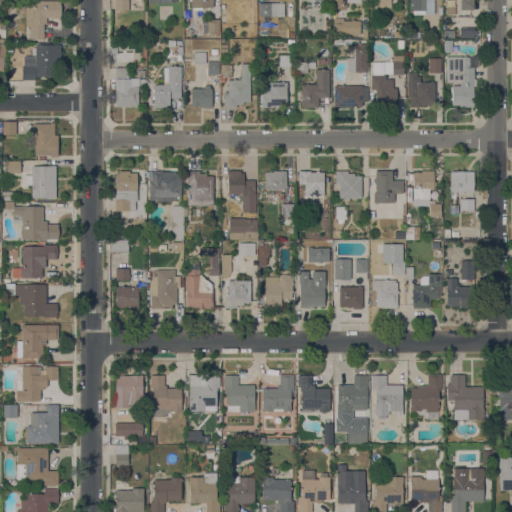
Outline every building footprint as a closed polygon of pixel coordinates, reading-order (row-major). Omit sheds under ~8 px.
[(115,0),(128,0),(128,10),(115,10),(115,0)] [(213,0),(213,8),(202,8),(202,10),(193,10),(193,8),(190,8),(190,0),(213,0)] [(360,0),(361,2),(346,2),(346,9),(334,9),(333,0),(360,0)] [(376,0),(391,0),(391,8),(376,8),(376,0)] [(412,0),(427,0),(427,1),(431,1),(431,10),(412,11),(412,0)] [(473,0),(473,10),(460,10),(460,0),(473,0)] [(26,1),(60,1),(60,19),(57,19),(57,18),(53,18),(53,19),(50,19),(50,18),(46,18),(46,24),(44,24),(44,39),(30,39),(30,27),(26,27),(26,1)] [(284,3),(284,16),(259,16),(258,3),(284,3)] [(446,6),(454,5),(455,14),(446,14),(446,6)] [(351,20),(351,19),(354,19),(354,21),(360,21),(360,33),(334,34),(333,18),(343,18),(343,21),(351,20)] [(219,32),(205,32),(205,28),(207,28),(207,19),(219,19),(219,32)] [(474,27),(474,37),(460,37),(459,27),(474,27)] [(443,40),(451,40),(451,52),(444,52),(443,40)] [(347,72),(347,57),(353,57),(353,55),(354,55),(354,44),(367,44),(367,72),(347,72)] [(24,55),(35,55),(35,45),(61,45),(61,62),(57,62),(57,75),(54,75),(54,76),(35,76),(35,80),(22,80),(22,66),(24,66),(24,55)] [(117,46),(117,54),(109,54),(109,45),(117,46)] [(206,64),(194,64),(193,52),(206,52),(206,64)] [(279,55),(290,55),(290,66),(279,66),(279,55)] [(396,107),(376,107),(376,90),(371,90),(371,75),(372,75),(372,62),(392,62),(392,61),(393,61),(393,55),(404,55),(404,74),(392,74),(392,73),(384,73),(384,75),(385,75),(385,80),(392,80),(392,88),(397,88),(396,107)] [(452,99),(451,99),(451,97),(452,97),(452,92),(451,92),(451,89),(452,89),(452,85),(460,85),(460,82),(447,82),(446,56),(461,56),(461,57),(469,57),(469,67),(474,67),(474,78),(476,78),(476,86),(473,86),(473,107),(459,107),(459,105),(452,105),(452,99)] [(428,58),(440,58),(440,73),(429,73),(428,58)] [(207,61),(218,61),(219,75),(207,75),(207,61)] [(307,69),(307,73),(294,73),(294,62),(315,62),(315,68),(308,68),(307,69)] [(232,64),(232,77),(225,77),(225,82),(220,82),(220,76),(221,76),(221,64),(232,64)] [(250,102),(248,102),(247,102),(244,102),(243,102),(243,105),(237,105),(237,108),(224,107),(224,91),(227,92),(227,80),(233,80),(233,78),(236,78),(236,80),(238,80),(238,78),(240,78),(241,64),(250,64),(250,102)] [(154,99),(152,99),(152,96),(154,96),(154,92),(153,92),(153,89),(154,89),(154,85),(163,85),(163,67),(167,67),(167,66),(181,66),(181,86),(180,86),(181,97),(170,98),(170,105),(167,105),(167,108),(153,108),(153,103),(154,103),(154,99)] [(115,107),(115,67),(127,67),(127,79),(131,79),(131,86),(133,86),(133,85),(136,85),(136,86),(138,86),(138,107),(115,107)] [(329,98),(328,98),(328,107),(301,107),(301,84),(316,84),(316,69),(329,69),(329,98)] [(407,72),(416,71),(417,76),(420,76),(420,82),(435,82),(435,103),(431,103),(431,105),(421,105),(421,107),(409,107),(409,98),(407,95),(407,72)] [(287,106),(274,106),(274,108),(262,107),(262,89),(267,89),(267,82),(287,82),(287,106)] [(212,88),(212,107),(199,107),(199,106),(198,106),(196,107),(194,107),(193,106),(191,106),(191,88),(204,88),(204,85),(210,85),(210,88),(212,88)] [(362,86),(362,87),(368,87),(368,101),(362,101),(362,106),(333,106),(333,86),(362,86)] [(16,134),(4,135),(3,131),(2,131),(2,127),(4,127),(3,122),(16,121),(16,134)] [(58,157),(51,157),(51,155),(35,155),(35,135),(27,135),(28,124),(50,124),(50,123),(55,123),(54,135),(58,135),(58,157)] [(4,173),(4,161),(20,162),(20,173),(4,173)] [(56,198),(32,198),(32,185),(23,185),(23,178),(24,178),(24,175),(32,175),(32,166),(54,166),(54,165),(56,165),(56,198)] [(115,173),(118,173),(118,170),(130,170),(129,172),(136,172),(136,200),(135,200),(135,211),(115,211),(115,173)] [(175,199),(175,200),(170,201),(156,202),(156,199),(149,200),(149,181),(150,181),(150,171),(162,170),(163,171),(180,171),(181,195),(180,195),(180,199),(175,199)] [(242,193),(228,193),(228,175),(227,175),(227,170),(240,170),(240,173),(244,173),(244,180),(254,180),(254,192),(255,192),(256,211),(242,212),(242,193)] [(264,189),(264,172),(273,172),(273,170),(285,170),(285,171),(286,171),(286,185),(287,185),(287,188),(286,188),(286,189),(264,189)] [(323,195),(323,197),(321,197),(321,195),(320,195),(320,197),(318,197),(318,195),(315,195),(316,196),(313,196),(311,196),(306,197),(306,196),(304,196),(304,184),(299,184),(298,172),(298,171),(310,170),(310,172),(323,172),(324,195),(323,195)] [(361,198),(347,198),(347,199),(345,199),(345,198),(339,198),(339,184),(335,184),(335,170),(347,170),(347,173),(354,173),(354,176),(361,176),(361,198)] [(391,170),(392,180),(402,180),(403,193),(394,193),(394,203),(373,203),(373,192),(375,192),(375,182),(374,182),(374,179),(375,179),(375,170),(391,170)] [(429,189),(429,203),(441,203),(441,217),(429,217),(429,206),(412,206),(412,172),(421,172),(421,170),(434,170),(434,182),(436,182),(436,188),(434,188),(434,189),(429,189)] [(191,184),(187,184),(187,171),(199,171),(199,174),(206,174),(206,176),(212,176),(213,205),(191,205),(191,184)] [(473,171),(473,191),(455,191),(455,193),(453,193),(453,191),(451,191),(451,171),(473,171)] [(13,206),(42,206),(42,221),(46,221),(46,224),(58,224),(58,235),(58,239),(56,239),(56,241),(50,241),(50,239),(22,239),(22,223),(12,223),(12,208),(1,209),(1,200),(2,200),(2,190),(12,190),(12,200),(13,200),(13,202),(13,206)] [(460,198),(474,198),(474,210),(460,210),(460,198)] [(281,203),(293,203),(293,217),(281,217),(281,203)] [(183,206),(187,206),(186,216),(183,216),(183,239),(170,239),(170,208),(171,206),(172,205),(183,206)] [(335,206),(346,206),(346,219),(344,219),(344,222),(337,223),(337,219),(335,219),(335,206)] [(229,239),(229,218),(242,218),(244,218),(257,218),(257,239),(229,239)] [(405,239),(405,226),(419,225),(419,239),(414,239),(405,239)] [(109,252),(109,241),(128,241),(128,252),(109,252)] [(171,242),(183,242),(183,250),(181,250),(181,251),(171,251),(171,242)] [(237,242),(255,242),(255,255),(238,255),(237,242)] [(22,246),(43,246),(43,244),(56,244),(56,247),(57,247),(57,256),(56,256),(56,259),(45,259),(45,267),(42,267),(41,278),(12,277),(12,267),(22,267),(22,246)] [(258,245),(269,245),(268,256),(266,256),(266,265),(258,265),(258,245)] [(203,247),(218,247),(218,261),(219,261),(219,275),(207,275),(207,263),(203,263),(203,247)] [(328,247),(329,261),(322,262),(318,262),(307,262),(307,248),(328,247)] [(221,278),(220,254),(230,254),(231,272),(227,278),(221,278)] [(334,258),(350,259),(350,279),(334,279),(334,258)] [(355,259),(367,259),(367,272),(354,272),(355,259)] [(461,260),(474,260),(474,279),(461,279),(461,260)] [(391,262),(404,261),(404,274),(392,275),(391,262)] [(187,275),(187,269),(187,262),(200,262),(200,269),(199,269),(199,275),(200,274),(212,284),(212,289),(213,289),(213,308),(198,308),(198,307),(186,307),(186,290),(185,290),(185,275),(187,275)] [(405,267),(412,267),(413,279),(405,279),(405,267)] [(115,268),(128,268),(128,280),(115,280),(115,268)] [(156,269),(174,269),(174,276),(179,276),(179,287),(176,287),(176,304),(173,304),(173,306),(163,306),(163,308),(150,308),(150,295),(149,295),(149,283),(150,280),(151,278),(154,276),(156,276),(156,269)] [(298,271),(308,271),(308,279),(312,279),(311,271),(324,271),(325,287),(324,287),(324,306),(311,306),(311,307),(299,308),(298,271)] [(427,284),(427,274),(440,274),(440,298),(429,298),(429,308),(412,308),(412,299),(411,299),(411,296),(412,296),(412,284),(427,284)] [(264,277),(279,276),(279,275),(292,275),(292,293),(291,293),(291,298),(280,298),(280,308),(264,308),(264,303),(264,277)] [(445,278),(457,278),(457,287),(476,287),(476,307),(459,308),(459,306),(446,306),(445,278)] [(233,280),(233,279),(236,279),(236,280),(250,280),(250,302),(243,302),(243,305),(236,305),(236,308),(224,308),(224,295),(227,295),(227,280),(233,280)] [(395,280),(395,282),(397,282),(397,308),(384,308),(384,306),(375,306),(376,290),(372,290),(372,279),(395,280)] [(46,303),(56,303),(56,317),(43,317),(43,316),(22,315),(23,304),(19,304),(19,295),(4,295),(4,283),(14,283),(14,284),(46,284),(46,303)] [(115,287),(133,286),(133,285),(136,285),(136,287),(140,287),(140,292),(138,292),(138,307),(116,307),(115,287)] [(362,286),(362,309),(352,309),(352,307),(338,307),(339,286),(362,286)] [(22,357),(16,357),(16,355),(11,355),(11,342),(16,342),(16,341),(21,341),(21,325),(58,324),(58,339),(46,339),(46,344),(42,344),(42,358),(22,358),(22,357)] [(57,366),(57,380),(47,380),(47,387),(43,387),(43,390),(40,390),(40,401),(16,401),(16,366),(57,366)] [(188,411),(188,404),(189,374),(219,375),(219,387),(218,387),(218,390),(216,390),(216,411),(188,411)] [(262,388),(269,388),(276,388),(276,385),(279,385),(279,374),(293,374),(293,392),(292,392),(292,395),(290,395),(290,411),(283,411),(283,408),(273,408),(273,411),(262,411),(262,388)] [(441,375),(441,391),(438,391),(438,418),(425,418),(425,408),(421,408),(421,411),(410,411),(410,407),(410,388),(417,388),(417,385),(427,385),(427,374),(441,375)] [(483,386),(482,408),(484,408),(484,420),(453,419),(453,400),(446,400),(446,383),(450,383),(450,374),(465,374),(465,386),(483,386)] [(116,407),(116,419),(109,419),(109,376),(115,376),(115,375),(142,375),(142,405),(128,404),(128,407),(116,407)] [(181,411),(170,411),(170,409),(165,409),(165,416),(154,416),(153,387),(150,387),(149,375),(163,375),(164,385),(166,385),(167,388),(181,388),(181,411)] [(227,390),(226,390),(226,387),(223,387),(223,375),(238,375),(238,384),(255,385),(254,411),(227,411),(227,390)] [(301,387),(297,387),(297,375),(311,375),(311,385),(314,385),(314,388),(329,388),(329,407),(329,411),(318,411),(318,409),(301,409),(301,387)] [(337,385),(353,385),(353,375),(367,375),(367,386),(364,386),(364,405),(352,405),(352,411),(337,411),(337,385)] [(402,385),(402,404),(402,411),(388,411),(388,415),(385,415),(385,418),(377,418),(377,415),(374,415),(374,405),(375,405),(375,390),(371,390),(372,375),(386,375),(386,384),(402,385)] [(511,419),(498,419),(498,408),(499,408),(499,386),(511,386),(511,419)] [(17,417),(3,417),(3,405),(16,405),(17,417)] [(58,443),(26,443),(26,425),(29,425),(30,412),(47,412),(47,405),(58,405),(58,443)] [(129,423),(128,436),(115,435),(115,423),(129,423)] [(186,441),(186,431),(200,430),(200,436),(208,435),(209,443),(201,444),(201,441),(186,441)] [(297,443),(297,433),(296,433),(296,432),(301,432),(301,433),(312,433),(312,442),(297,443)] [(333,443),(333,435),(351,435),(351,443),(333,443)] [(115,446),(127,445),(128,465),(115,465),(115,446)] [(48,448),(47,470),(58,470),(57,485),(43,485),(43,481),(25,480),(16,480),(16,447),(48,448)] [(499,469),(498,469),(498,457),(511,457),(511,490),(499,490),(499,469)] [(363,475),(368,474),(368,497),(365,497),(365,501),(367,501),(368,511),(353,511),(353,502),(337,503),(337,483),(336,483),(336,476),(337,476),(337,466),(339,465),(343,465),(344,467),(345,476),(351,476),(351,474),(363,474),(363,475)] [(484,468),(484,479),(483,479),(483,501),(465,501),(465,511),(451,511),(451,499),(453,499),(453,495),(454,495),(454,468),(484,468)] [(301,470),(314,470),(314,479),(318,479),(318,477),(329,477),(329,499),(321,499),(321,502),(311,502),(311,511),(298,511),(298,496),(301,496),(301,470)] [(188,477),(203,477),(203,473),(216,472),(216,501),(219,501),(219,511),(205,511),(205,502),(189,503),(188,477)] [(254,477),(254,503),(237,503),(237,511),(223,511),(223,501),(227,501),(227,476),(239,476),(239,477),(254,477)] [(386,503),(386,511),(372,511),(372,501),(374,501),(374,498),(375,498),(375,482),(386,482),(386,476),(403,477),(402,503),(386,503)] [(410,476),(421,476),(421,479),(438,479),(438,500),(441,500),(441,511),(427,511),(427,502),(425,502),(425,499),(410,499),(410,476)] [(153,480),(170,480),(170,477),(181,477),(181,500),(166,500),(166,503),(164,503),(164,511),(149,511),(149,501),(153,501),(153,480)] [(290,479),(290,497),(291,497),(291,501),(293,501),(293,511),(279,511),(279,503),(277,503),(277,500),(262,500),(262,477),(273,477),(273,479),(290,479)] [(20,494),(42,494),(42,488),(58,489),(57,503),(49,503),(48,511),(16,511),(16,510),(20,510),(20,494)] [(115,511),(113,511),(113,508),(115,508),(115,490),(132,490),(132,488),(143,488),(143,511),(129,511),(115,511)]
